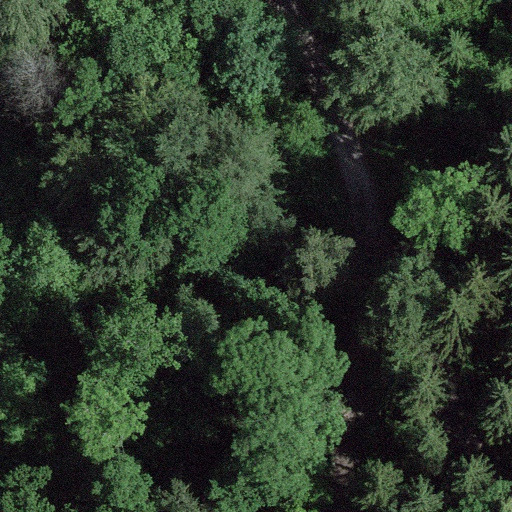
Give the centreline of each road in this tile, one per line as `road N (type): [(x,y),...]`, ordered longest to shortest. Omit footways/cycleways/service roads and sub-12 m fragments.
road 1 (track): [(277,0),(375,279)]
road 2 (track): [(375,279),(511,504)]
road 3 (track): [(349,511),(375,279)]
